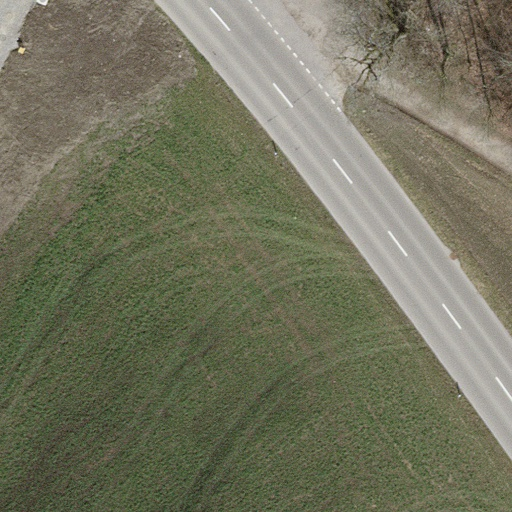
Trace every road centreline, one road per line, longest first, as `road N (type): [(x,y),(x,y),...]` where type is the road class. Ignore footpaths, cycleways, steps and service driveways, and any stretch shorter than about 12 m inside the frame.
road 1 (tertiary): [(511,400),(203,0)]
road 2 (track): [(511,149),(341,56),(270,77)]
